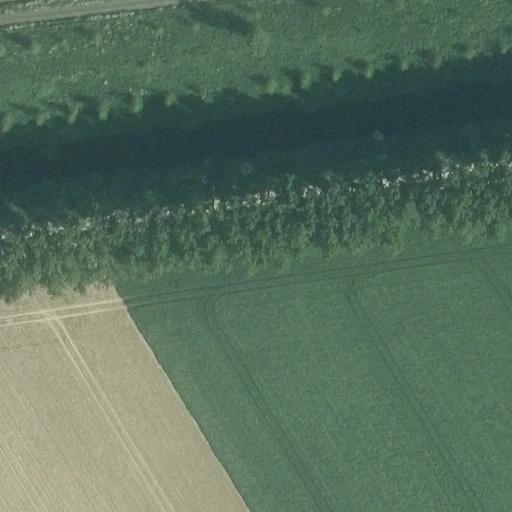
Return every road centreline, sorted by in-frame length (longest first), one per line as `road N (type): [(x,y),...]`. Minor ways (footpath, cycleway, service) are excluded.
road 1 (unclassified): [(511,162),(0,236)]
road 2 (unclassified): [(0,21),(165,0)]
